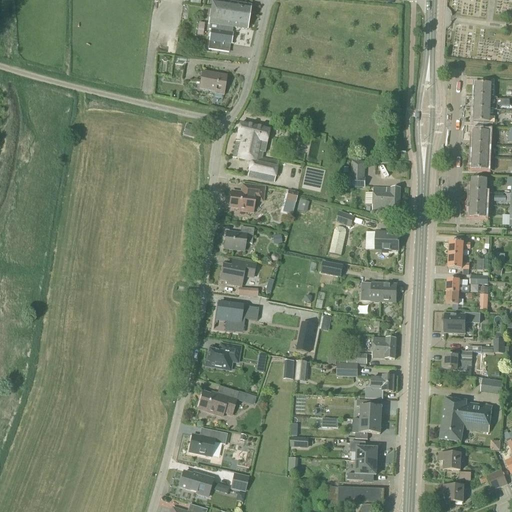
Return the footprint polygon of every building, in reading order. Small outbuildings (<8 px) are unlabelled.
[(246,31),(248,21),(232,19),(230,18),(230,16),(222,15),(223,12),(218,12),(219,9),(215,9),(215,8),(211,8),(209,25),(217,27),(216,31),(210,30),(208,42),(231,46),(233,34),(232,34),(232,29),(246,31)] [(223,96),(226,78),(202,74),(199,91),(214,94),(214,95),(223,96)] [(475,97),(491,98),(491,85),(476,85),(475,97)] [(490,111),(491,98),(475,97),(474,110),(490,111)] [(490,124),(490,111),(474,110),(474,123),(490,124)] [(195,140),(198,129),(186,125),(183,136),(195,140)] [(264,154),(269,132),(239,125),(232,159),(250,163),(247,178),(273,184),(278,163),(261,159),(263,154),(264,154)] [(473,145),(489,146),(489,133),(473,132),(473,145)] [(488,159),(489,146),(473,145),(472,158),(488,159)] [(487,172),(488,159),(472,158),(472,171),(487,172)] [(365,189),(365,179),(364,179),(365,163),(351,162),(350,188),(365,189)] [(486,194),(487,194),(487,181),(471,180),(471,193),(486,194)] [(263,204),(265,188),(249,186),(248,195),(231,192),(229,208),(238,209),(238,212),(252,214),(253,203),(263,204)] [(399,213),(401,190),(374,189),(372,212),(399,213)] [(295,204),(297,194),(287,192),(285,202),(295,204)] [(486,207),(487,194),(486,194),(471,193),(470,206),(486,207)] [(485,219),(486,207),(470,206),(470,219),(485,219)] [(350,229),(355,217),(339,211),(335,224),(350,229)] [(341,257),(346,234),(346,231),(343,229),(339,228),(336,228),(334,231),(329,254),(341,257)] [(251,245),(252,237),(245,236),(245,235),(225,232),(223,249),(243,252),(244,244),(251,245)] [(398,253),(399,235),(376,234),(376,252),(398,253)] [(449,257),(463,257),(463,250),(470,250),(470,245),(463,244),(449,243),(449,257)] [(462,264),(463,257),(449,257),(448,270),(462,271),(469,271),(469,264),(462,264)] [(488,272),(488,265),(486,265),(487,261),(478,261),(478,271),(488,272)] [(253,281),(256,265),(238,262),(236,270),(222,267),(219,281),(226,282),(225,285),(240,288),(241,278),(253,281)] [(340,279),(343,266),(323,263),(320,275),(340,279)] [(498,279),(506,277),(504,271),(496,274),(498,279)] [(488,286),(488,277),(470,276),(469,286),(488,286)] [(447,294),(459,294),(469,295),(470,288),(459,287),(460,281),(448,281),(447,294)] [(396,304),(397,286),(372,285),(361,284),(361,297),(371,297),(371,303),(396,304)] [(458,307),(459,294),(447,294),(446,306),(458,307)] [(488,296),(480,296),(480,305),(488,305),(488,296)] [(223,333),(233,335),(233,334),(237,334),(239,320),(243,321),(243,322),(256,324),(258,311),(215,305),(213,322),(225,324),(223,333)] [(479,325),(480,315),(465,314),(465,316),(445,314),(444,326),(443,327),(443,331),(444,332),(444,335),(465,336),(465,324),(479,325)] [(296,351),(308,353),(313,326),(301,323),(296,351)] [(482,354),(493,355),(493,354),(504,355),(504,329),(498,329),(498,334),(495,334),(495,340),(492,340),(492,351),(481,351),(481,348),(468,347),(468,353),(472,354),(472,353),(474,353),(474,354),(482,354)] [(386,340),(373,339),(372,359),(385,360),(395,361),(396,340),(386,340)] [(239,349),(219,346),(218,353),(208,352),(208,357),(206,357),(204,369),(229,373),(230,365),(237,366),(239,349)] [(328,365),(336,366),(337,354),(328,353),(328,365)] [(468,353),(461,353),(461,358),(458,358),(458,357),(445,356),(445,362),(443,362),(443,370),(457,371),(457,372),(467,373),(466,379),(471,379),(472,354),(468,353)] [(481,363),(482,354),(474,354),(473,363),(481,363)] [(367,366),(367,355),(347,355),(340,355),(339,362),(347,363),(346,365),(358,365),(358,366),(367,366)] [(309,364),(296,363),(295,382),(307,383),(309,364)] [(337,364),(337,378),(358,379),(358,366),(358,365),(346,365),(337,364)] [(394,393),(394,378),(383,378),(383,379),(371,379),(371,389),(365,388),(365,400),(383,401),(383,393),(394,393)] [(501,396),(503,383),(482,380),(480,393),(501,396)] [(238,394),(218,388),(216,396),(215,395),(215,396),(211,398),(202,395),(198,409),(206,412),(208,414),(213,416),(215,414),(216,417),(221,418),(223,414),(227,415),(227,416),(231,417),(235,402),(253,407),(256,399),(238,393),(238,394)] [(489,434),(492,408),(467,404),(467,402),(445,399),(440,441),(461,444),(463,430),(489,434)] [(361,407),(360,420),(384,421),(384,413),(383,413),(383,407),(378,406),(378,401),(358,401),(358,407),(361,407)] [(384,428),(384,421),(360,420),(360,433),(356,433),(356,439),(368,440),(368,435),(382,435),(382,428),(384,428)] [(224,447),(227,436),(211,432),(209,440),(192,436),(188,454),(210,459),(213,444),(224,447)] [(300,439),(291,438),(290,449),(299,449),(300,439)] [(501,442),(491,441),(491,450),(500,451),(501,442)] [(355,453),(355,461),(379,462),(379,455),(378,455),(378,448),(365,447),(365,442),(350,442),(350,453),(355,453)] [(460,472),(461,456),(439,455),(439,462),(443,463),(443,471),(460,472)] [(379,462),(355,461),(355,474),(347,474),(347,481),(363,481),(363,483),(373,483),(373,477),(377,477),(377,470),(379,470),(379,462)] [(494,474),(500,489),(507,486),(501,471),(494,474)] [(197,478),(183,474),(180,485),(181,485),(180,490),(196,494),(198,487),(209,490),(212,481),(197,477),(197,478)] [(493,492),(500,489),(494,474),(487,477),(493,492)] [(244,493),(247,479),(234,476),(231,490),(244,493)] [(463,504),(464,488),(442,487),(442,495),(448,495),(447,503),(463,504)] [(361,508),(371,509),(383,509),(384,490),(328,488),(328,495),(317,494),(316,506),(338,507),(361,508)]
